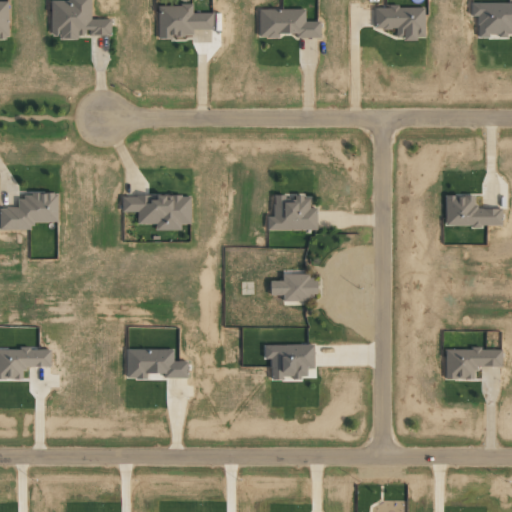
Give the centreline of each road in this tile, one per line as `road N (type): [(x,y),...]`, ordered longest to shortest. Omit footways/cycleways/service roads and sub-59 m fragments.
road 1 (residential): [(0,462),(511,460)]
road 2 (residential): [(98,120),(511,115)]
road 3 (residential): [(390,461),(382,116)]
